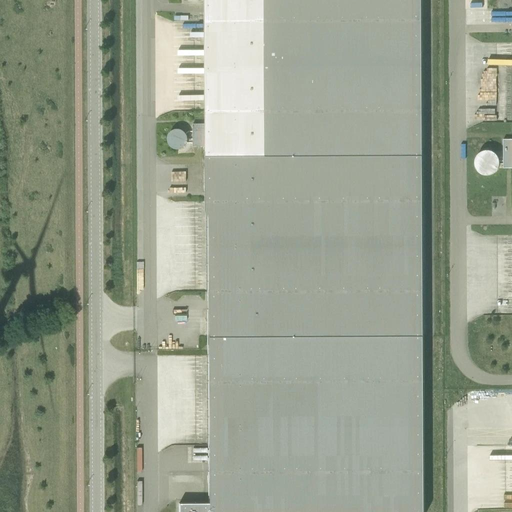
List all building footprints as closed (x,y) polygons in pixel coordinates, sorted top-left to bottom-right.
[(193,124),(193,147),(206,147),(207,158),(207,338),(424,337),(423,157),(421,0),(205,0),(206,124),(193,124)] [(173,127),(167,144),(185,151),(191,134),(173,127)] [(511,139),(503,140),(503,168),(511,168),(511,139)] [(478,153),(480,172),(499,170),(498,151),(478,153)] [(207,338),(208,504),(208,511),(424,511),(424,337),(207,338)]
